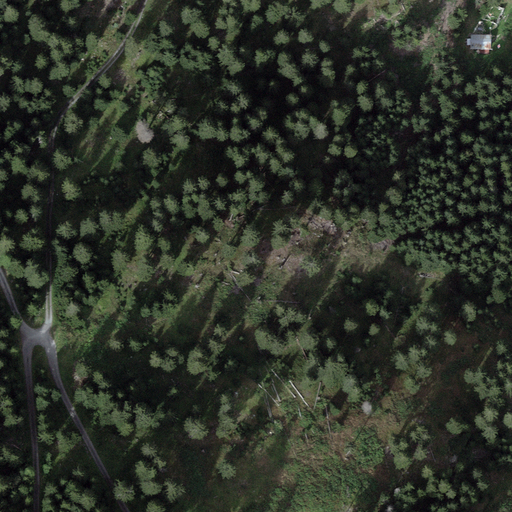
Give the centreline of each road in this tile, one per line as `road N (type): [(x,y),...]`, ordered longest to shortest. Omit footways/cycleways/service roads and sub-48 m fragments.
road 1 (track): [(145,0),(113,60),(57,117),(48,321),(37,336)]
road 2 (track): [(125,511),(37,336)]
road 3 (track): [(37,336),(27,343),(36,511)]
